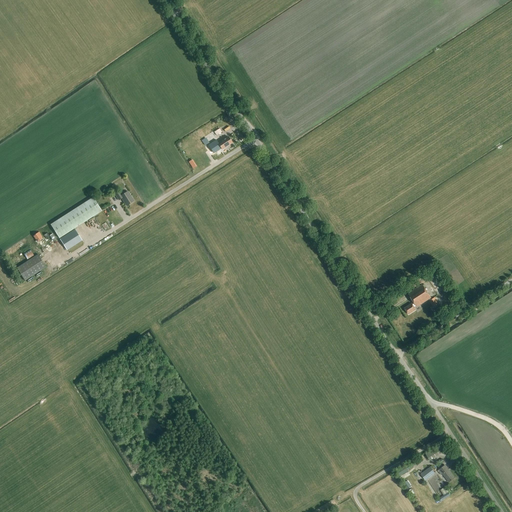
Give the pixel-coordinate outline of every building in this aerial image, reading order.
[(211,139),(222,132),(220,129),(209,136),(211,139)] [(228,137),(219,143),(223,149),(232,143),(228,137)] [(218,143),(215,139),(209,143),(205,146),(211,155),(221,148),(222,149),(223,149),(219,143),(218,143)] [(120,192),(115,195),(118,201),(121,199),(126,206),(134,201),(128,192),(122,195),(120,192)] [(51,225),(59,238),(102,211),(93,198),(51,225)] [(60,239),(67,251),(82,241),(75,230),(60,239)] [(47,234),(42,237),(39,233),(33,236),(36,241),(35,242),(42,253),(50,249),(45,241),(50,237),(47,234)] [(24,254),(28,260),(34,256),(30,250),(24,254)] [(46,267),(38,255),(17,268),(25,281),(46,267)] [(413,302),(412,303),(404,308),(408,314),(416,310),(415,308),(416,307),(417,307),(429,299),(430,300),(429,301),(434,309),(440,305),(435,297),(432,299),(431,298),(422,284),(408,293),(413,302)] [(447,451),(443,444),(426,454),(430,461),(447,451)] [(412,467),(418,463),(416,459),(401,468),(404,473),(408,470),(408,471),(413,468),(412,467)] [(441,475),(442,474),(449,483),(455,478),(450,472),(449,473),(444,466),(438,471),(441,475)] [(435,473),(430,467),(421,474),(426,481),(435,473)] [(453,500),(456,504),(462,501),(459,496),(453,500)]
